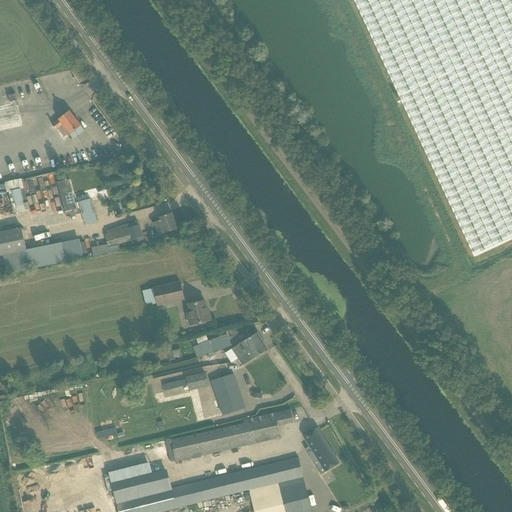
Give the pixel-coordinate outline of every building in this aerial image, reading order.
[(511,0),(353,0),(474,256),(511,238),(511,0)] [(15,94),(8,95),(10,102),(17,101),(15,94)] [(70,134),(73,132),(81,126),(69,111),(58,120),(52,125),(56,130),(62,125),(70,134)] [(25,211),(20,186),(22,186),(21,178),(7,181),(13,213),(25,211)] [(85,225),(97,222),(91,199),(79,202),(85,225)] [(159,235),(167,232),(177,229),(171,213),(160,217),(161,220),(153,223),(154,225),(155,224),(159,235)] [(96,246),(92,247),(94,257),(98,257),(120,252),(119,244),(131,240),(133,244),(143,241),(137,221),(108,230),(105,235),(108,244),(96,246)] [(0,254),(25,249),(20,227),(0,231),(0,254)] [(22,251),(3,255),(7,274),(25,270),(65,262),(61,243),(22,251)] [(180,282),(153,288),(157,305),(184,299),(180,282)] [(204,301),(195,303),(194,302),(187,304),(189,312),(186,313),(189,326),(201,323),(211,321),(209,312),(207,313),(204,301)] [(231,349),(225,353),(230,362),(237,358),(237,357),(262,341),(257,333),(248,338),(236,346),(231,349)] [(209,342),(200,345),(204,356),(232,346),(228,334),(209,342)] [(262,341),(237,357),(237,358),(242,366),(259,355),(268,349),(262,341)] [(230,374),(211,381),(223,416),(245,408),(233,373),(230,374)] [(209,387),(206,375),(163,385),(164,391),(189,386),(190,392),(209,387)] [(170,438),(165,439),(171,461),(175,460),(175,462),(271,440),(281,438),(278,426),(293,422),(292,419),(290,410),(275,413),(243,421),(244,424),(171,440),(170,438)] [(97,431),(97,437),(116,435),(116,428),(97,431)] [(303,437),(309,447),(305,449),(321,475),(339,463),(317,428),(303,437)] [(166,472),(111,485),(118,511),(158,511),(190,504),(248,490),(253,511),(311,511),(298,458),(170,489),(166,472)]
